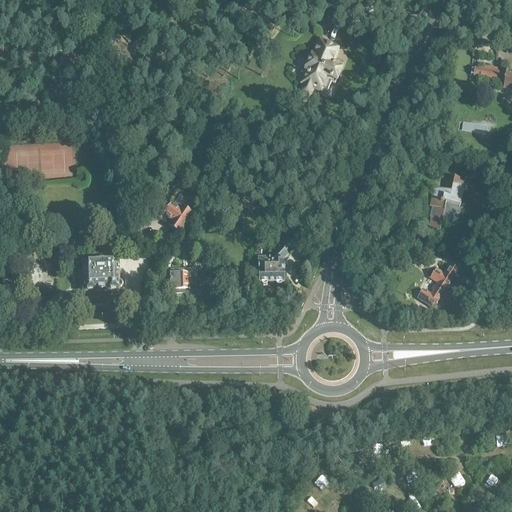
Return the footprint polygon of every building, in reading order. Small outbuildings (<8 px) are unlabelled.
[(325,28),(331,15),(318,10),(313,22),(321,26),(325,28)] [(331,84),(335,85),(343,67),(341,66),(341,67),(339,66),(338,68),(334,66),(335,64),(332,63),(338,50),(320,42),(315,55),(312,54),(308,65),(311,66),(303,84),(304,84),(303,88),(302,91),(303,94),(305,95),(308,96),(311,95),(312,92),(314,88),(321,91),(321,89),(328,92),(331,84)] [(511,75),(510,75),(510,74),(509,73),(507,72),(506,74),(493,73),(493,69),(487,68),(486,71),(475,70),(474,78),(500,81),(500,82),(504,83),(504,86),(505,86),(504,89),(511,89),(511,75)] [(193,116),(182,112),(178,120),(189,125),(193,116)] [(431,209),(433,209),(428,227),(440,232),(443,220),(451,222),(453,214),(458,215),(460,208),(461,208),(466,184),(454,182),(451,196),(434,192),(431,209)] [(171,206),(164,218),(172,223),(169,228),(180,235),(193,216),(191,215),(198,203),(189,197),(187,199),(180,196),(173,207),(171,206)] [(224,222),(229,213),(224,210),(218,219),(224,222)] [(184,232),(181,238),(186,241),(190,236),(184,232)] [(186,241),(181,238),(175,248),(181,252),(187,241),(186,241)] [(298,247),(289,238),(284,242),(286,244),(277,253),(279,254),(274,259),(274,260),(271,260),(271,257),(258,257),(258,277),(257,277),(257,281),(259,281),(259,284),(261,284),(261,286),(262,287),(265,287),(267,285),(267,284),(275,284),(275,285),(277,286),(280,286),(281,285),(281,284),(284,284),(283,262),(288,258),(283,253),(289,247),(294,251),(298,247)] [(107,290),(107,293),(118,293),(118,289),(119,289),(120,289),(121,288),(122,287),(122,285),(121,283),(120,282),(119,282),(118,282),(117,254),(94,254),(94,264),(84,264),(85,282),(83,283),(82,284),(81,284),(81,285),(81,286),(81,287),(82,288),(83,289),(84,289),(85,290),(85,293),(96,293),(96,290),(107,290)] [(469,279),(475,271),(466,266),(461,273),(462,274),(460,278),(456,275),(458,271),(450,266),(445,276),(436,270),(430,280),(438,284),(431,296),(423,291),(418,300),(434,310),(439,302),(443,304),(447,297),(444,295),(453,281),(463,287),(468,279),(469,279)] [(188,295),(188,291),(190,291),(190,285),(195,285),(195,270),(171,271),(171,292),(173,292),(173,295),(188,295)]
